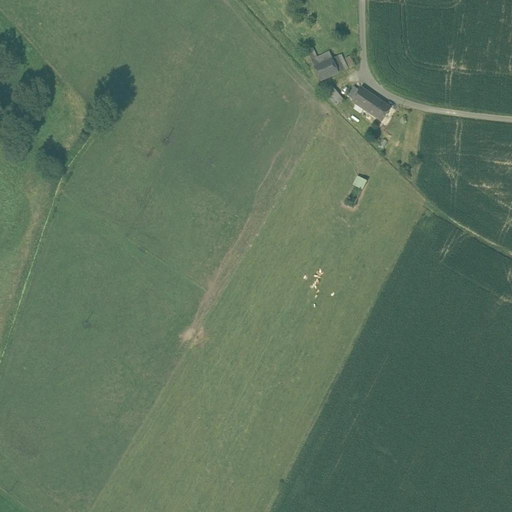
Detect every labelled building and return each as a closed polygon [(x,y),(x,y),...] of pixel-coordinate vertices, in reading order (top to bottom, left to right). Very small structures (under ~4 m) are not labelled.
[(330,51),(317,57),(313,48),(307,51),(321,81),(339,73),(333,58),(330,51)] [(342,54),(333,58),(339,73),(348,68),(342,54)] [(354,65),(350,56),(345,58),(350,68),(354,65)] [(325,92),(329,96),(336,90),(332,86),(325,92)] [(354,86),(348,96),(353,99),(359,90),(354,86)] [(376,97),(362,87),(352,102),(382,122),(392,107),(376,97)] [(336,90),(329,96),(336,105),(343,99),(336,90)] [(359,177),(354,186),(363,190),(367,181),(359,177)]
